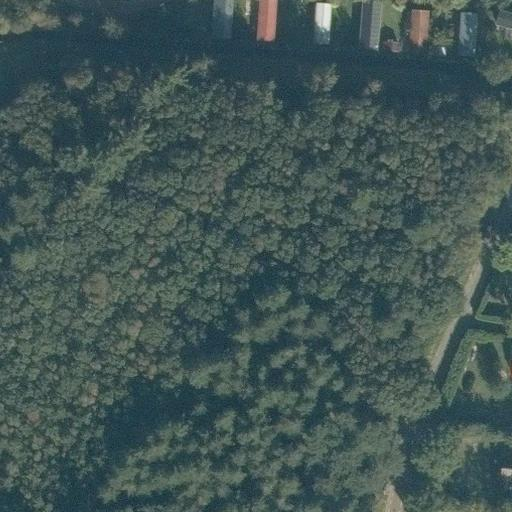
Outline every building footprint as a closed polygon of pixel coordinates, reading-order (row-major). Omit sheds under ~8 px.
[(228,0),(206,0),(205,29),(227,33),(228,0)] [(281,0),(277,0),(259,0),(256,42),(278,45),(281,0)] [(330,2),(311,0),(308,0),(306,44),(327,47),(330,2)] [(381,4),(359,2),(356,46),(378,49),(381,4)] [(511,11),(505,7),(496,19),(511,30),(511,11)] [(480,16),(459,13),(456,57),(477,61),(480,16)] [(430,15),(412,14),(410,52),(427,53),(430,15)] [(511,459),(502,459),(499,480),(511,481),(511,459)]
